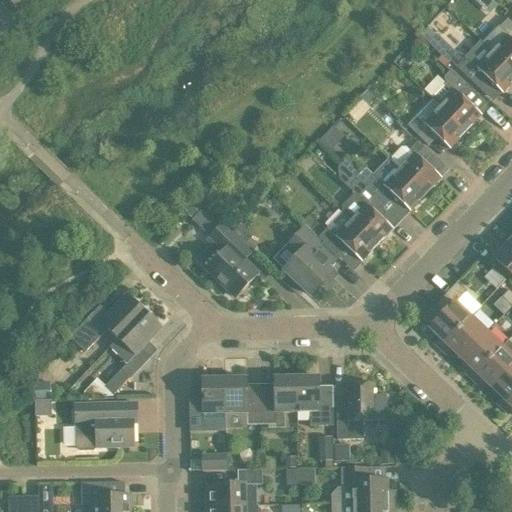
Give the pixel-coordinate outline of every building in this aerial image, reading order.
[(492,0),(484,0),(480,4),(498,20),(506,11),(492,0)] [(479,42),(511,72),(511,24),(508,21),(499,30),(497,28),(481,44),(479,42)] [(436,52),(445,43),(435,34),(435,35),(427,28),(419,37),(436,52)] [(511,85),(511,72),(479,42),(455,68),(477,88),(486,79),(503,95),(511,85)] [(440,110),(467,135),(482,118),(467,103),(475,94),(450,71),(443,78),(444,82),(445,84),(430,101),(440,110)] [(451,151),(467,135),(440,110),(425,126),(417,118),(408,128),(429,148),(437,139),(451,151)] [(387,161),(427,198),(442,181),(425,165),(432,157),(423,148),(417,143),(408,152),(404,148),(399,148),(387,161)] [(427,198),(387,161),(372,177),(365,170),(358,176),(346,159),(341,165),(385,207),(394,198),(411,214),(427,198)] [(377,216),(385,207),(341,165),(337,169),(338,175),(342,179),(343,184),(354,194),(341,208),(341,213),(379,249),(394,232),(377,216)] [(204,208),(192,221),(193,222),(211,239),(225,253),(207,272),(236,299),(259,276),(245,263),(253,254),(224,226),(206,209),(204,208)] [(363,265),(379,249),(341,213),(318,238),(338,257),(346,249),(363,265)] [(328,269),(337,259),(309,233),(311,232),(307,228),(305,229),(289,247),(300,258),(286,273),(311,297),(323,285),(326,288),(336,277),(328,269)] [(511,275),(511,244),(509,242),(494,258),(511,275)] [(442,352),(472,319),(456,304),(466,293),(456,284),(435,305),(444,316),(430,331),(441,342),(436,347),(442,352)] [(511,309),(511,308),(511,294),(508,291),(501,299),(511,309)] [(100,306),(69,338),(85,352),(107,329),(109,331),(118,339),(119,341),(145,314),(128,297),(110,316),(101,307),(101,308),(100,306)] [(118,339),(109,348),(121,360),(128,366),(162,330),(145,314),(119,341),(118,339)] [(462,362),(488,334),(472,319),(442,352),(446,356),(451,351),(462,362)] [(473,381),(503,349),(488,334),(462,362),(471,370),(467,375),(473,381)] [(493,391),(511,371),(511,356),(503,349),(473,381),(480,387),(484,382),(493,391)] [(504,411),(511,402),(511,371),(493,391),(504,401),(499,406),(504,411)] [(114,398),(130,380),(122,372),(105,389),(114,398)] [(298,380),(299,415),(311,415),(311,429),(334,429),(334,408),(320,408),(320,379),(298,380)] [(262,427),(262,403),(248,403),(248,380),(226,381),(226,416),(224,416),(225,431),(248,431),(248,428),(262,427)] [(286,415),(299,415),(298,380),(275,380),(276,403),(262,403),(262,427),(276,427),(276,431),(286,431),(286,415)] [(213,416),(224,416),(226,416),(226,381),(203,381),(204,416),(202,416),(203,431),(214,430),(213,416)] [(34,402),(49,401),(48,383),(33,383),(34,402)] [(338,442),(364,442),(364,424),(374,424),(373,386),(349,387),(350,412),(338,412),(338,442)] [(75,425),(75,448),(79,452),(93,452),(97,449),(135,448),(134,423),(122,423),(122,417),(118,417),(118,406),(76,406),(76,425),(75,425)] [(318,438),(320,464),(334,463),(332,437),(318,438)] [(335,463),(350,463),(350,444),(335,443),(335,463)] [(394,447),(386,447),(387,465),(396,465),(394,447)] [(204,474),(227,473),(227,457),(203,458),(204,474)] [(286,469),(286,485),(315,485),(315,469),(286,469)] [(330,507),(396,505),(396,494),(389,494),(389,482),(366,483),(366,470),(342,471),(342,488),(337,488),(330,495),(330,507)] [(208,509),(256,508),(256,487),(263,487),(263,472),(239,473),(239,487),(208,487),(208,509)] [(92,511),(132,511),(132,497),(106,497),(106,485),(82,485),(82,507),(92,507),(92,511)] [(8,498),(7,511),(38,511),(38,509),(38,497),(22,497),(8,498)]
